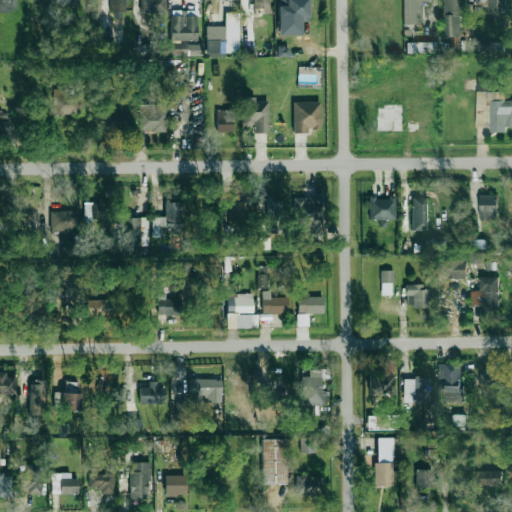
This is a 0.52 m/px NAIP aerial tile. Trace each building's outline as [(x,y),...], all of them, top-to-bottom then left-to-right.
[(0,0),(0,11),(16,11),(16,0),(0,0)] [(125,0),(109,0),(109,14),(125,14),(125,0)] [(139,0),(140,16),(167,15),(166,0),(139,0)] [(269,9),(268,0),(252,0),(252,9),(269,9)] [(301,35),(301,22),(308,22),(307,0),(277,0),(278,35),(301,35)] [(423,24),(423,1),(433,1),(432,0),(404,0),(404,24),(423,24)] [(466,0),(443,0),(444,37),(461,37),(460,16),(466,16),(466,0)] [(509,0),(487,0),(488,15),(509,15),(509,0)] [(197,16),(187,15),(187,14),(170,13),(169,40),(196,41),(197,16)] [(206,26),(206,53),(239,52),(238,13),(224,13),(225,26),(206,26)] [(113,51),(113,36),(99,36),(99,51),(113,51)] [(477,51),(487,52),(487,42),(477,41),(477,51)] [(406,53),(437,53),(437,42),(406,42),(406,53)] [(203,55),(202,43),(170,44),(171,56),(203,55)] [(242,47),(243,57),(256,56),(255,47),(242,47)] [(489,92),(489,79),(477,79),(477,92),(489,92)] [(64,95),(65,89),(54,89),(53,115),(80,115),(81,96),(64,95)] [(511,100),(505,101),(505,92),(489,92),(489,133),(505,132),(505,127),(511,126),(511,100)] [(268,133),(268,101),(255,101),(255,97),(242,97),(242,127),(254,127),(254,133),(268,133)] [(292,102),(293,133),(307,133),(307,130),(321,129),(320,101),(292,102)] [(165,105),(139,104),(138,131),(164,132),(165,105)] [(233,131),(233,110),(216,110),(217,132),(233,131)] [(125,131),(125,113),(100,114),(101,124),(98,124),(98,132),(125,131)] [(479,219),(497,218),(496,194),(478,195),(479,219)] [(293,198),(294,227),(304,227),(304,240),(322,239),(321,198),(293,198)] [(395,220),(395,198),(369,198),(368,219),(395,220)] [(412,231),(427,231),(427,198),(412,198),(412,231)] [(267,232),(284,232),(283,200),(267,200),(267,232)] [(228,219),(247,219),(247,202),(228,201),(228,219)] [(84,202),(84,221),(104,221),(105,203),(84,202)] [(152,237),(162,236),(162,234),(181,234),(181,202),(164,202),(165,217),(151,217),(152,237)] [(50,211),(50,230),(78,230),(78,211),(50,211)] [(148,231),(148,218),(124,219),(125,248),(142,247),(141,231),(148,231)] [(466,278),(466,259),(439,259),(439,279),(466,278)] [(257,288),(266,288),(267,267),(258,267),(257,288)] [(381,270),(381,295),(393,295),(392,270),(381,270)] [(499,310),(498,277),(480,277),(480,291),(470,291),(471,305),(484,305),(484,310),(499,310)] [(406,284),(406,307),(427,307),(426,284),(406,284)] [(165,299),(165,293),(157,293),(157,315),(178,315),(178,299),(165,299)] [(253,313),(252,293),(227,294),(227,313),(253,313)] [(323,313),(323,297),(309,296),(309,293),(297,293),(297,313),(323,313)] [(288,297),(264,297),(265,314),(288,313),(288,297)] [(85,299),(85,316),(107,317),(107,300),(85,299)] [(257,328),(257,314),(235,314),(235,328),(257,328)] [(437,364),(438,393),(445,393),(445,402),(463,401),(462,363),(437,364)] [(113,367),(106,367),(106,371),(98,371),(99,390),(113,390),(113,367)] [(301,406),(327,405),(327,391),(321,391),(321,369),(308,369),(308,376),(300,377),(301,406)] [(0,394),(16,394),(16,377),(7,377),(7,372),(0,372),(0,394)] [(394,395),(394,375),(370,374),(369,394),(394,395)] [(403,378),(403,403),(429,403),(430,379),(403,378)] [(221,403),(221,379),(189,379),(188,394),(206,394),(206,402),(221,403)] [(30,380),(29,413),(43,414),(44,380),(30,380)] [(80,382),(65,382),(65,393),(61,392),(60,410),(79,410),(80,382)] [(164,403),(163,383),(148,384),(148,387),(139,387),(139,404),(164,403)] [(465,426),(465,415),(452,415),(453,427),(465,426)] [(141,433),(140,417),(127,417),(128,433),(141,433)] [(314,437),(300,437),(300,452),(315,452),(314,437)] [(392,437),(375,438),(376,487),(393,486),(392,437)] [(262,484),(286,484),(285,439),(261,439),(262,484)] [(148,462),(129,462),(130,500),(149,499),(148,462)] [(42,494),(41,464),(24,464),(25,494),(42,494)] [(416,488),(432,487),(431,468),(415,469),(416,488)] [(501,487),(501,471),(477,470),(476,486),(501,487)] [(0,497),(10,497),(10,472),(0,472),(0,497)] [(99,493),(113,494),(114,473),(89,472),(88,486),(99,487),(99,493)] [(59,494),(78,494),(77,474),(60,474),(60,480),(52,480),(52,489),(59,489),(59,494)] [(165,496),(186,495),(186,475),(164,476),(165,496)] [(320,476),(295,477),(296,491),(320,491),(320,476)]
